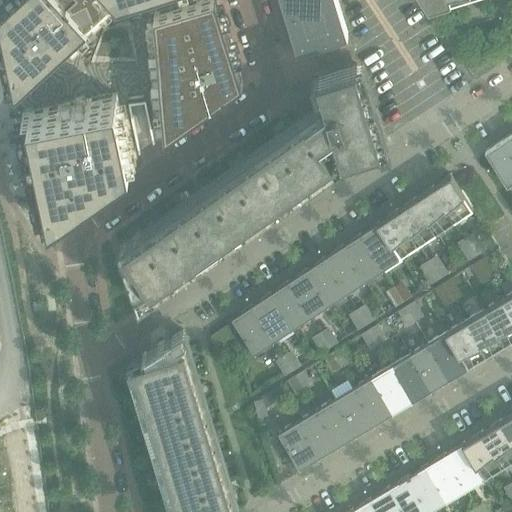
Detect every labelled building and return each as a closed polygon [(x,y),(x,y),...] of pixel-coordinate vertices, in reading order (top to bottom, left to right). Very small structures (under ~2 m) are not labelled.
[(6,0),(0,6),(0,14),(16,88),(21,114),(40,203),(44,221),(131,160),(139,154),(140,153),(153,144),(155,143),(165,136),(243,81),(217,0),(6,0)] [(281,0),(298,51),(348,35),(336,0),(281,0)] [(449,0),(421,0),(429,10),(450,3),(449,0)] [(306,118),(123,247),(151,287),(334,158),(321,140),(335,131),(343,157),(382,145),(357,64),(317,76),(324,97),(325,97),(326,102),(326,103),(326,105),(306,119),(306,118)] [(485,151),(507,185),(511,181),(511,150),(504,138),(485,150),(485,151)] [(451,174),(432,186),(454,220),(473,208),(460,188),(451,174)] [(432,186),(414,198),(436,232),(454,220),(432,186)] [(414,198),(396,210),(418,244),(436,232),(414,198)] [(396,210),(378,222),(400,256),(418,244),(396,210)] [(378,222),(360,233),(382,267),(400,256),(378,222)] [(360,233),(341,245),(364,279),(382,267),(360,233)] [(468,242),(476,254),(485,249),(475,238),(468,242)] [(468,242),(463,246),(469,259),(476,254),(468,242)] [(341,245),(323,257),(345,291),(364,279),(341,245)] [(487,254),(479,259),(487,272),(493,268),(487,254)] [(323,257),(305,269),(327,303),(345,291),(323,257)] [(479,259),(471,264),(481,276),(487,272),(479,259)] [(432,265),(440,277),(448,272),(438,261),(432,265)] [(432,265),(426,268),(432,282),(440,277),(432,265)] [(305,269),(287,281),(309,315),(327,303),(305,269)] [(451,277),(443,282),(450,295),(457,291),(451,277)] [(287,281),(269,293),(291,327),(309,315),(287,281)] [(443,282),(435,287),(444,299),(450,295),(443,282)] [(402,284),(395,288),(403,300),(411,295),(402,284)] [(395,288),(389,291),(395,305),(403,300),(395,288)] [(511,291),(502,297),(511,313),(511,291)] [(269,293),(251,305),(273,339),(291,327),(269,293)] [(511,313),(502,297),(484,309),(506,347),(511,343),(511,313)] [(45,298),(32,300),(34,309),(46,307),(45,298)] [(414,300),(406,305),(414,318),(420,314),(414,300)] [(251,305),(232,317),(254,351),(273,339),(251,305)] [(406,305),(398,310),(408,322),(414,318),(406,305)] [(365,307),(358,311),(366,323),(374,318),(365,307)] [(484,309),(465,320),(488,358),(506,347),(484,309)] [(358,311),(352,315),(358,328),(366,323),(358,311)] [(465,320),(447,331),(469,369),(488,358),(465,320)] [(369,328),(377,341),(383,337),(377,323),(369,328)] [(369,328),(362,333),(371,345),(377,341),(369,328)] [(157,345),(151,349),(153,356),(134,362),(179,511),(218,511),(234,507),(186,346),(182,348),(180,342),(187,338),(183,331),(184,330),(183,330),(172,336),(157,345)] [(328,330),(321,334),(330,346),(338,341),(328,330)] [(447,331),(428,342),(451,380),(469,369),(447,331)] [(321,334),(316,337),(322,351),(330,346),(321,334)] [(428,342),(409,353),(432,391),(451,380),(428,342)] [(333,351),(340,364),(347,360),(341,346),(333,351)] [(333,351),(325,356),(334,368),(340,364),(333,351)] [(285,357),(293,369),(301,364),(291,353),(285,357)] [(409,353),(391,364),(414,402),(432,391),(409,353)] [(285,357),(279,360),(285,374),(293,369),(285,357)] [(391,364),(372,375),(395,413),(414,402),(391,364)] [(304,369),(296,374),(304,387),(310,383),(304,369)] [(296,374),(288,379),(298,391),(304,387),(296,374)] [(354,386),(353,386),(376,424),(395,413),(372,375),(354,386)] [(348,378),(331,389),(335,397),(358,436),(376,424),(353,386),(354,386),(349,378),(348,378)] [(335,397),(316,408),(339,447),(358,436),(335,397)] [(263,398),(254,401),(258,415),(265,413),(263,398)] [(316,408),(298,420),(321,458),(339,447),(316,408)] [(511,412),(500,420),(511,440),(511,412)] [(298,420),(278,431),(301,469),(321,458),(298,420)] [(511,440),(500,420),(481,431),(502,466),(511,459),(511,440)] [(481,431),(463,442),(484,477),(502,466),(481,431)] [(463,442),(444,453),(465,488),(484,477),(463,442)] [(444,453),(426,464),(447,499),(465,488),(444,453)] [(426,464),(407,475),(428,510),(447,499),(426,464)] [(407,475),(388,486),(403,511),(424,511),(428,510),(407,475)] [(403,511),(388,486),(370,498),(378,511),(403,511)] [(378,511),(370,498),(351,509),(353,511),(378,511)]
